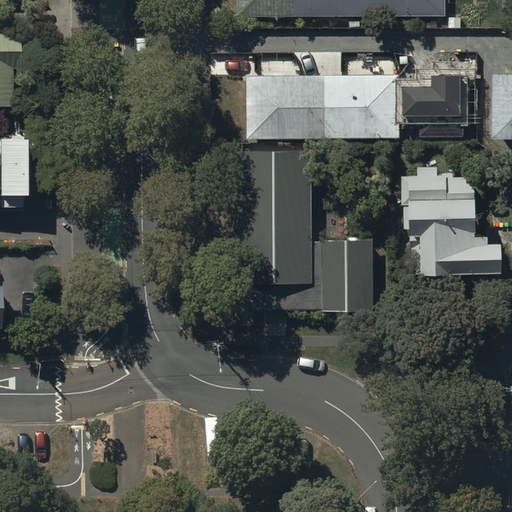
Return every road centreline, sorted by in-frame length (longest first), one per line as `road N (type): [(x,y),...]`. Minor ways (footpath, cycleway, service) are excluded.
road 1 (residential): [(160,348),(142,249),(142,0)]
road 2 (residential): [(396,511),(383,460),(350,416),(293,393),(193,378),(160,348)]
road 3 (residential): [(160,348),(98,389),(0,394)]
